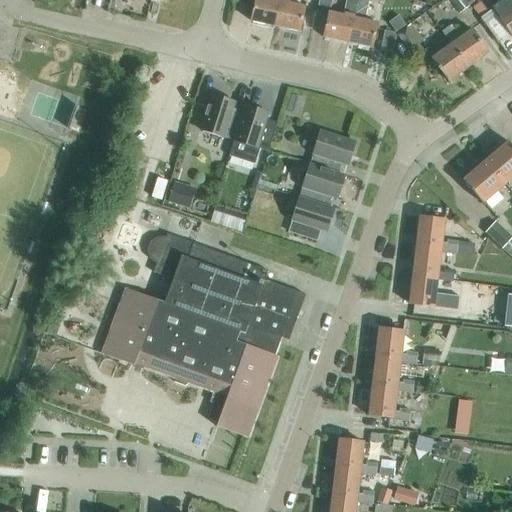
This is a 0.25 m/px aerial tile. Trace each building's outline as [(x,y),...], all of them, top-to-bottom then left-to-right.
[(280,2),(270,0),(255,0),(250,22),(275,27),(280,2)] [(280,2),(275,27),(299,33),(305,8),(291,5),(292,0),(280,0),(280,2)] [(318,0),(319,0),(318,6),(330,9),(331,0),(318,0)] [(347,43),(357,0),(346,0),(343,16),(329,13),(323,38),(347,43)] [(357,0),(347,43),(372,49),(378,24),(364,21),(368,3),(372,4),(372,0),(357,0)] [(464,0),(451,0),(459,12),(468,5),(464,0)] [(511,36),(511,0),(502,0),(500,1),(499,0),(485,0),(485,1),(511,37),(511,36)] [(398,16),(389,23),(395,32),(405,26),(398,16)] [(411,25),(406,28),(419,45),(423,42),(411,25)] [(451,44),(468,68),(488,53),(471,30),(459,38),(450,25),(441,32),(450,44),(451,44)] [(408,53),(419,45),(406,28),(396,36),(408,53)] [(448,82),(468,68),(451,44),(450,44),(440,52),(437,48),(428,55),(448,82)] [(288,105),(299,108),(303,98),(291,94),(288,105)] [(233,141),(242,112),(232,109),(234,103),(211,96),(200,131),(233,141)] [(242,112),(233,141),(229,156),(253,165),(259,149),(268,152),(277,123),(265,120),(267,113),(244,106),(242,112)] [(309,165),(338,174),(341,164),(347,166),(354,143),(319,132),(309,165)] [(511,141),(510,139),(487,159),(507,182),(511,178),(511,141)] [(464,178),(484,202),(507,182),(487,159),(464,178)] [(344,176),(338,174),(309,165),(298,198),(327,207),(330,197),(337,199),(344,176)] [(161,200),(167,182),(157,179),(151,197),(161,200)] [(195,188),(174,182),(168,202),(188,209),(195,188)] [(333,209),(327,207),(298,198),(287,232),(316,242),(320,230),(326,232),(333,209)] [(210,222),(241,233),(245,222),(214,212),(210,222)] [(440,250),(440,251),(455,252),(457,243),(441,241),(444,220),(419,218),(415,247),(440,250)] [(264,280),(267,271),(167,235),(166,238),(160,237),(154,239),(150,244),(148,249),(148,255),(151,261),(156,264),(153,273),(172,280),(164,303),(125,289),(101,355),(133,366),(134,364),(173,378),(174,383),(184,386),(188,384),(213,393),(209,403),(212,404),(206,420),(216,424),(215,427),(248,439),(257,412),(277,357),(274,356),(281,338),(288,341),(305,295),(264,280)] [(511,238),(502,249),(511,258),(511,238)] [(474,244),(466,243),(465,254),(473,255),(474,244)] [(436,278),(436,279),(452,281),(453,271),(438,269),(440,251),(440,250),(415,247),(412,275),(436,278)] [(432,308),(448,310),(449,300),(434,298),(436,279),(436,278),(412,275),(408,305),(432,307),(432,308)] [(56,337),(62,319),(52,315),(46,334),(56,337)] [(399,361),(399,362),(415,364),(416,354),(401,352),(403,332),(378,329),(375,358),(399,361)] [(423,355),(422,365),(437,367),(440,357),(423,355)] [(396,390),(396,391),(411,392),(412,383),(397,381),(399,362),(399,361),(375,358),(371,387),(396,390)] [(428,394),(429,385),(417,383),(415,393),(428,394)] [(392,432),(406,433),(409,411),(393,409),(396,391),(396,390),(371,387),(368,416),(394,419),(392,432)] [(455,416),(469,417),(471,403),(457,401),(455,416)] [(381,443),(382,435),(369,434),(369,442),(381,443)] [(414,449),(430,453),(434,441),(418,436),(414,449)] [(338,440),(335,469),(359,472),(359,473),(375,475),(376,465),(360,463),(363,443),(338,440)] [(379,475),(393,477),(394,469),(380,467),(379,475)] [(355,502),(371,504),(372,494),(357,492),(359,473),(359,472),(335,469),(331,498),(356,501),(355,502)] [(381,487),(376,502),(385,505),(390,491),(381,487)] [(416,494),(396,489),(392,499),(413,505),(416,494)] [(356,501),(331,498),(329,511),(354,511),(355,502),(356,501)]
